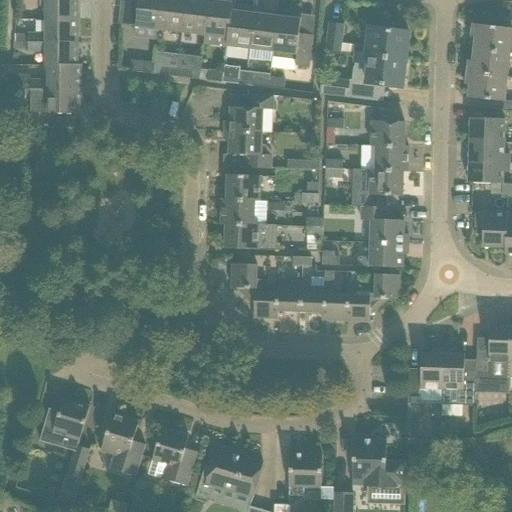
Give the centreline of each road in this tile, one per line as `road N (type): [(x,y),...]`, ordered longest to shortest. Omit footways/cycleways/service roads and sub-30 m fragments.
road 1 (residential): [(359,354),(250,347),(197,295),(188,266),(191,156),(176,135),(107,111),(105,0)]
road 2 (residential): [(64,376),(238,425),(299,426),(357,403),(359,354)]
road 3 (residential): [(446,266),(439,219),(442,0)]
